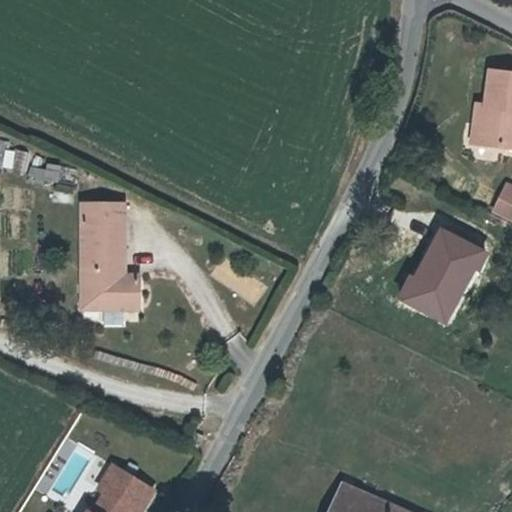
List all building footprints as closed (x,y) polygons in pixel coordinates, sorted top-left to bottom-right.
[(480,105),(477,123),(486,124),(483,144),(511,148),(511,73),(493,71),(488,105),(480,105)] [(474,143),(483,144),(486,124),(477,123),(474,143)] [(58,164),(28,165),(28,181),(58,179),(58,164)] [(511,185),(509,184),(496,213),(511,221),(511,185)] [(85,208),(81,301),(100,301),(98,314),(135,316),(137,281),(115,280),(115,273),(123,272),(125,211),(85,208)] [(399,298),(443,319),(470,263),(478,267),(486,250),(438,226),(421,261),(427,265),(421,279),(409,275),(399,298)] [(80,313),(98,314),(100,301),(81,301),(80,313)] [(188,441),(196,445),(201,436),(192,432),(188,441)] [(297,497),(315,507),(330,478),(313,469),(297,497)] [(148,511),(159,496),(118,471),(104,495),(111,499),(102,511),(148,511)] [(408,511),(344,484),(330,511),(408,511)]
